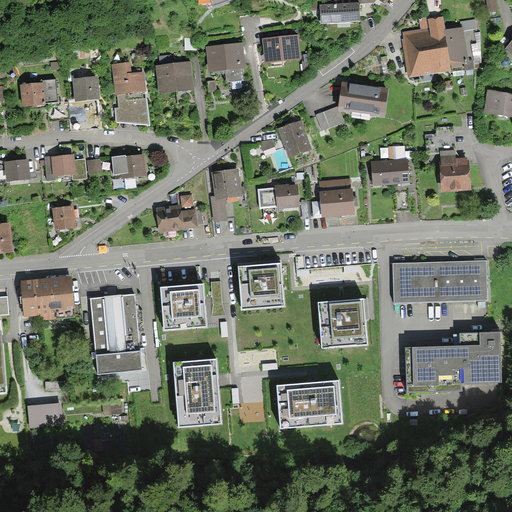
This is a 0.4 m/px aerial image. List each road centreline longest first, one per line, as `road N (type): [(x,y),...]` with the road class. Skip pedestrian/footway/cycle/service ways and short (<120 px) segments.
road 1 (residential): [(77,261),(507,231)]
road 2 (residential): [(406,0),(355,53),(201,163)]
road 3 (residential): [(0,144),(127,139),(183,148),(201,163)]
road 4 (residential): [(201,163),(84,246),(77,261)]
road 5 (unknown): [(375,236),(390,377)]
road 6 (unknown): [(223,249),(243,388)]
